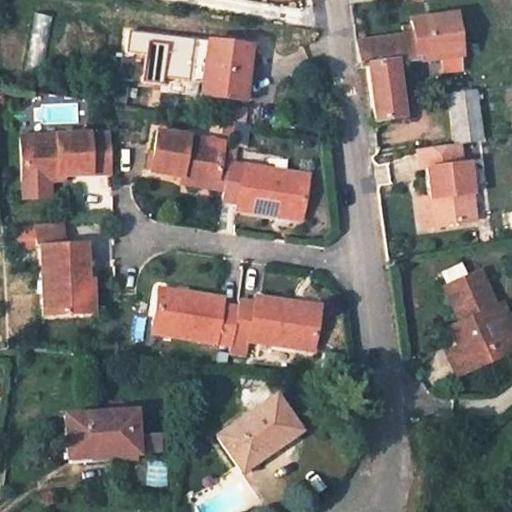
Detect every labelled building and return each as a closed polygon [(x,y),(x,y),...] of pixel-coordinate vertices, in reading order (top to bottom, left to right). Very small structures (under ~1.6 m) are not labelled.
[(370,121),(402,117),(395,64),(437,58),(439,73),(459,71),(451,15),(409,21),(411,35),(354,42),(358,68),(363,67),(370,121)] [(144,55),(141,75),(140,82),(162,84),(162,78),(202,82),(204,62),(205,53),(191,51),(193,39),(127,31),(124,52),(144,55)] [(191,51),(205,53),(207,41),(193,39),(191,51)] [(202,82),(200,94),(243,100),(249,47),(207,41),(205,53),(202,82)] [(113,84),(110,99),(125,101),(128,85),(113,84)] [(473,91),(447,94),(452,145),(460,144),(480,141),(473,91)] [(248,105),(224,102),(223,117),(246,121),(248,105)] [(154,128),(147,168),(182,174),(214,179),(218,157),(221,139),(154,128)] [(18,135),(19,176),(20,198),(47,197),(47,175),(108,175),(107,132),(18,135)] [(463,163),(460,144),(452,145),(416,150),(419,169),(426,168),(435,226),(477,220),(469,163),(463,163)] [(182,174),(180,181),(220,187),(224,158),(218,157),(214,179),(182,174)] [(218,196),(236,198),(234,207),(269,212),(270,207),(299,211),(306,172),(224,158),(220,187),(218,196)] [(298,217),(299,211),(270,207),(269,212),(298,217)] [(39,247),(42,316),(83,315),(82,285),(85,285),(83,245),(39,247)] [(464,324),(470,341),(471,343),(462,346),(450,351),(459,375),(511,354),(511,330),(504,309),(490,272),(456,284),(470,322),(464,324)] [(83,315),(91,314),(90,284),(85,285),(82,285),(83,315)] [(160,288),(159,294),(186,299),(187,293),(160,288)] [(159,294),(152,332),(231,345),(232,339),(237,309),(221,306),(222,299),(187,293),(186,299),(159,294)] [(232,339),(310,352),(316,315),(289,310),(290,303),(255,297),(253,304),(238,301),(237,309),(232,339)] [(318,309),(290,303),(289,310),(316,315),(318,309)] [(470,341),(464,324),(455,327),(462,346),(471,343),(470,341)] [(275,395),(219,435),(243,469),(299,429),(275,395)] [(135,411),(67,416),(69,458),(138,453),(135,411)]
